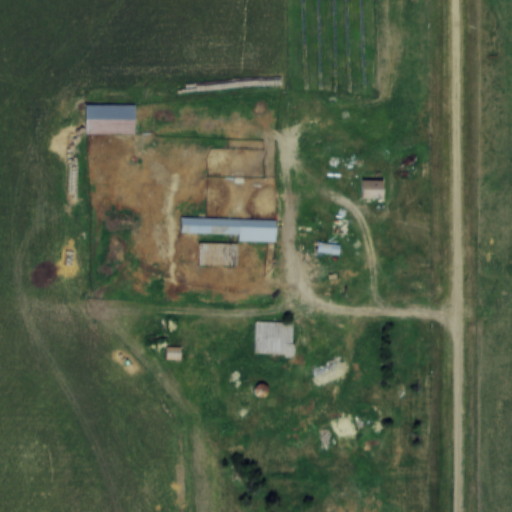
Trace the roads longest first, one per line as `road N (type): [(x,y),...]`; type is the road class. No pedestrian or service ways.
road 1 (residential): [(456,511),(452,0)]
road 2 (track): [(456,177),(235,162),(164,140)]
road 3 (track): [(308,168),(320,186),(370,217),(457,233)]
